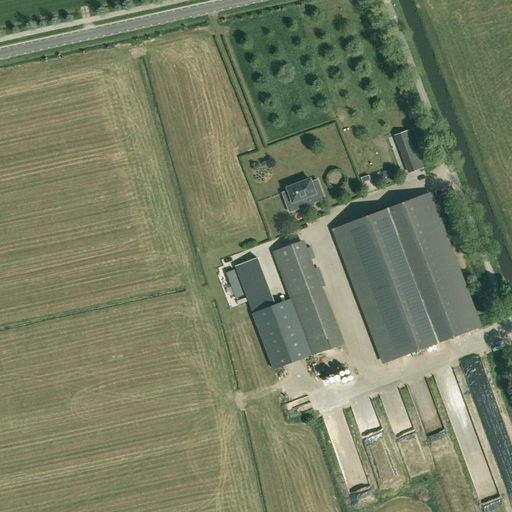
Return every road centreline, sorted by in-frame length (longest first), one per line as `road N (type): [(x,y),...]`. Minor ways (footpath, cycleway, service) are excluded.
road 1 (unknown): [(450,168),(325,234),(356,352),(383,375),(511,331)]
road 2 (secondary): [(0,53),(244,0)]
